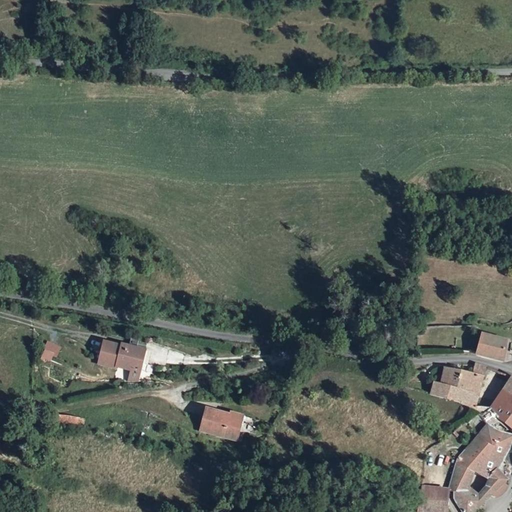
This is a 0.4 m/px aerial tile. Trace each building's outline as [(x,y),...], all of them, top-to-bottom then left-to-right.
[(505,342),(479,334),(475,355),(504,361),(505,342)] [(56,357),(60,346),(46,340),(42,351),(56,357)] [(123,348),(106,343),(100,364),(118,369),(119,365),(123,366),(125,370),(133,372),(134,367),(142,369),(147,371),(149,363),(144,362),(146,354),(123,347),(123,348)] [(482,377),(485,367),(474,363),(471,374),(476,375),(482,377)] [(434,367),(431,382),(439,384),(444,368),(442,368),(437,367),(434,367)] [(476,375),(471,374),(444,368),(439,384),(431,382),(428,395),(447,401),(448,399),(473,409),(476,398),(472,393),(476,375)] [(482,377),(476,375),(472,393),(476,398),(482,377)] [(511,398),(511,377),(510,376),(488,409),(500,421),(511,398)] [(228,414),(229,411),(205,405),(200,426),(236,435),(241,417),(228,414)] [(241,417),(236,435),(242,437),(248,411),(231,406),(229,411),(228,414),(241,417)] [(82,429),(84,420),(58,414),(56,423),(82,429)] [(494,445),(497,434),(487,426),(478,440),(494,445)] [(507,449),(494,445),(481,467),(487,470),(485,474),(489,476),(486,483),(491,495),(498,495),(504,488),(501,484),(506,480),(495,471),(502,459),(507,449)] [(453,470),(449,490),(455,491),(454,498),(460,508),(463,511),(472,511),(478,507),(466,491),(473,470),(475,465),(469,452),(469,453),(461,459),(456,463),(453,470)] [(419,494),(417,511),(446,511),(449,490),(420,486),(419,494)]
